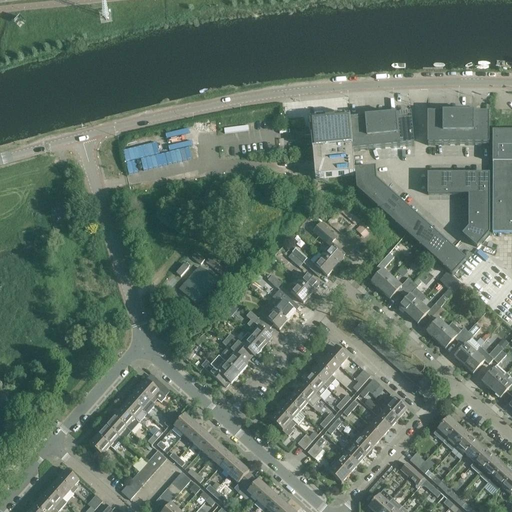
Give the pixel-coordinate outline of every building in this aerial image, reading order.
[(351,120),(353,152),(414,146),(411,114),(351,120)] [(489,114),(428,114),(428,146),(489,146),(489,114)] [(350,115),(311,119),(310,119),(312,138),(314,161),(315,179),(355,176),(355,170),(353,152),(351,120),(350,115)] [(493,233),(511,232),(511,132),(493,132),(493,163),(493,233)] [(127,161),(129,172),(163,167),(161,155),(127,161)] [(466,261),(376,181),(375,169),(355,170),(355,176),(357,190),(452,276),(466,261)] [(489,175),(428,175),(428,195),(469,195),(469,228),(463,236),(477,248),(489,234),(489,175)] [(356,225),(359,221),(350,212),(346,216),(356,225)] [(336,238),(321,225),(315,219),(308,228),(313,232),(331,248),(326,253),(323,251),(320,253),(336,268),(345,259),(343,257),(345,255),(332,243),(336,238)] [(364,239),(369,234),(362,227),(358,232),(364,239)] [(467,259),(477,248),(468,240),(458,251),(467,259)] [(336,268),(320,253),(320,254),(323,257),(315,265),(308,259),(297,249),(289,258),(300,268),(303,264),(319,278),(324,273),(328,277),(336,268)] [(196,254),(195,254),(192,258),(201,265),(204,261),(196,254)] [(389,254),(377,268),(381,272),(372,283),(381,291),(393,278),(384,270),(394,259),(389,254)] [(219,267),(210,259),(207,264),(215,271),(219,267)] [(181,278),(189,269),(185,266),(184,265),(177,274),(181,278)] [(229,275),(220,267),(216,272),(225,279),(229,275)] [(184,286),(201,302),(217,284),(199,268),(184,286)] [(308,273),(299,282),(313,294),(321,285),(308,273)] [(280,290),(284,285),(273,276),(269,280),(280,290)] [(393,278),(381,291),(391,299),(400,289),(404,293),(414,283),(409,279),(402,286),(393,278)] [(280,290),(269,280),(265,285),(276,294),(280,290)] [(299,282),(299,283),(296,281),(293,284),(296,287),(291,292),(304,303),(313,294),(299,282)] [(414,283),(404,293),(409,297),(400,308),(409,316),(421,303),(412,294),(418,287),(414,283)] [(421,303),(409,316),(418,324),(427,314),(432,318),(441,308),(448,300),(444,296),(437,304),(437,303),(430,311),(421,303)] [(176,297),(172,301),(180,309),(185,305),(176,297)] [(284,300),(278,307),(274,303),(271,306),(289,321),(297,312),(284,300)] [(289,321),(271,306),(267,310),(271,314),(267,319),(263,315),(259,319),(271,329),(274,325),(280,330),(289,321)] [(187,307),(183,311),(191,319),(195,315),(187,307)] [(441,308),(432,318),(437,322),(427,332),(436,341),(448,328),(439,319),(446,312),(441,308)] [(231,315),(227,311),(223,316),(227,319),(229,317),(232,320),(233,318),(230,316),(231,315)] [(271,329),(259,319),(259,318),(258,319),(251,313),(247,318),(251,322),(247,326),(252,330),(249,334),(265,348),(273,339),(267,333),(271,329)] [(363,322),(354,332),(359,336),(368,327),(363,322)] [(459,343),(469,333),(464,328),(461,332),(452,324),(448,328),(436,341),(446,349),(455,339),(459,343)] [(469,333),(459,343),(464,347),(455,357),(464,366),(478,351),(469,343),(481,329),(476,325),(469,333)] [(368,327),(359,336),(364,340),(372,331),(368,327)] [(372,331),(364,340),(368,344),(377,335),(372,331)] [(265,348),(249,334),(241,343),(239,341),(238,342),(231,335),(227,339),(246,356),(250,352),(256,357),(265,348)] [(377,335),(368,344),(373,348),(381,339),(377,335)] [(246,356),(227,339),(223,344),(229,350),(221,358),(241,375),(249,365),(243,360),(246,356)] [(381,339),(373,348),(377,352),(386,343),(381,339)] [(386,343),(377,352),(382,356),(390,347),(386,343)] [(498,346),(489,356),(494,361),(503,350),(498,346)] [(350,359),(336,347),(328,357),(341,368),(350,359)] [(390,347),(382,356),(386,360),(395,351),(390,347)] [(503,350),(494,361),(498,365),(508,355),(503,350)] [(395,351),(386,360),(391,364),(399,355),(395,351)] [(478,351),(464,366),(473,374),(485,361),(476,353),(478,351)] [(399,355),(391,364),(395,368),(403,359),(399,355)] [(241,375),(221,358),(221,359),(219,357),(212,366),(207,362),(202,367),(225,387),(229,382),(232,384),(241,375)] [(341,368),(328,357),(320,366),(333,377),(341,368)] [(403,359),(395,368),(400,372),(408,363),(403,359)] [(408,363),(400,372),(404,376),(412,367),(408,363)] [(336,380),(333,377),(320,366),(312,375),(328,389),(336,380)] [(412,367),(404,376),(409,381),(417,371),(412,367)] [(482,382),(491,391),(506,374),(507,374),(499,367),(497,367),(495,369),(494,369),(482,382)] [(370,377),(364,371),(356,380),(359,383),(362,386),(370,377)] [(417,371),(409,381),(413,384),(421,375),(417,371)] [(506,374),(491,391),(500,399),(506,392),(511,396),(511,395),(511,385),(507,381),(510,378),(506,374)] [(328,389),(312,375),(304,384),(317,395),(324,387),(328,389)] [(421,375),(413,384),(418,389),(426,379),(421,375)] [(438,390),(426,379),(418,389),(421,392),(419,395),(426,402),(438,390)] [(152,384),(147,380),(139,389),(154,403),(157,400),(161,403),(166,399),(165,398),(170,392),(156,380),(152,384)] [(366,389),(370,393),(372,396),(380,387),(373,380),(366,389)] [(362,386),(359,383),(353,389),(357,392),(362,386)] [(317,395),(304,384),(296,393),(313,408),(321,399),(317,395)] [(154,403),(139,389),(131,399),(143,409),(148,414),(156,405),(154,403)] [(366,389),(360,395),(364,399),(370,393),(366,389)] [(313,408),(296,393),(288,402),(300,413),(308,405),(313,409),(313,408)] [(342,402),(346,405),(351,399),(347,396),(342,402)] [(143,409),(131,399),(122,408),(140,423),(147,416),(147,414),(142,410),(143,409)] [(368,400),(365,404),(373,409),(375,405),(368,400)] [(395,400),(387,409),(399,420),(408,411),(395,400)] [(300,413),(288,402),(279,411),(292,423),(300,413)] [(336,408),(340,411),(346,405),(342,402),(336,408)] [(349,408),(353,411),(358,405),(354,402),(349,408)] [(140,423),(122,408),(114,417),(126,428),(134,419),(138,423),(140,423)] [(349,408),(343,414),(347,417),(353,411),(349,408)] [(387,409),(379,418),(391,429),(399,420),(387,409)] [(292,423),(279,411),(271,421),(289,437),(294,432),(292,430),(296,426),(292,423)] [(175,413),(171,418),(175,421),(179,416),(175,413)] [(194,422),(185,414),(174,426),(183,434),(194,422)] [(326,420),(330,423),(335,418),(331,414),(326,420)] [(126,428),(114,417),(113,418),(112,417),(106,424),(107,425),(106,426),(124,442),(131,433),(126,428)] [(163,423),(165,424),(169,428),(175,421),(171,418),(169,419),(168,417),(163,423)] [(449,417),(434,433),(443,442),(458,426),(449,417)] [(379,418),(371,427),(383,438),(391,429),(379,418)] [(320,426),(324,430),(330,423),(326,420),(320,426)] [(333,426),(337,430),(342,424),(338,420),(333,426)] [(203,431),(194,422),(183,434),(192,443),(203,431)] [(364,430),(366,432),(363,436),(375,447),(383,438),(371,427),(370,428),(368,425),(364,430)] [(124,442),(106,426),(105,427),(104,426),(98,433),(99,434),(98,435),(110,446),(117,438),(123,442),(124,442)] [(333,426),(327,432),(331,436),(337,430),(333,426)] [(452,451),(456,446),(467,434),(458,426),(443,442),(443,443),(452,451)] [(158,440),(163,434),(159,431),(154,436),(158,440)] [(212,439),(203,431),(192,443),(202,451),(212,439)] [(313,442),(318,436),(314,433),(309,439),(313,442)] [(375,447),(363,436),(359,433),(350,442),(367,456),(367,457),(369,457),(371,456),(372,455),(372,453),(372,451),(375,447)] [(476,442),(467,434),(456,446),(466,454),(476,442)] [(110,446),(98,435),(89,445),(105,458),(109,454),(106,451),(110,446)] [(158,440),(154,436),(148,443),(152,446),(158,440)] [(313,442),(309,439),(306,436),(298,445),(305,451),(313,442)] [(222,447),(212,439),(202,451),(211,459),(222,447)] [(316,445),(320,449),(326,443),(322,439),(316,445)] [(367,456),(350,442),(346,447),(350,451),(346,455),(359,466),(367,456)] [(485,450),(476,442),(466,454),(475,462),(485,450)] [(157,447),(163,452),(167,448),(161,443),(157,447)] [(308,454),(315,460),(323,451),(320,449),(316,445),(308,454)] [(231,455),(222,447),(211,459),(220,467),(231,455)] [(494,459),(485,450),(475,462),(484,470),(494,459)] [(158,451),(157,452),(152,458),(161,466),(167,460),(158,451)] [(359,466),(346,455),(343,452),(335,461),(351,475),(359,466)] [(175,462),(178,458),(173,454),(170,458),(175,462)] [(240,463),(231,455),(220,467),(229,475),(240,463)] [(419,469),(425,463),(416,455),(410,462),(419,469)] [(152,458),(149,461),(148,463),(157,471),(161,466),(152,458)] [(175,462),(182,468),(185,464),(178,458),(175,462)] [(488,484),(503,467),(494,459),(484,470),(479,476),(488,484)] [(351,475),(335,461),(332,465),(335,468),(330,473),(342,484),(351,475)] [(148,463),(142,469),(151,478),(157,471),(148,463)] [(249,472),(240,463),(229,475),(238,484),(234,489),(239,494),(253,478),(248,474),(249,472)] [(419,469),(425,475),(429,471),(423,466),(426,463),(425,463),(419,469)] [(407,464),(401,472),(410,480),(416,472),(407,464)] [(497,492),(502,487),(511,475),(511,474),(503,467),(488,484),(497,492)] [(151,478),(142,469),(138,474),(147,482),(151,478)] [(67,470),(59,480),(70,491),(74,494),(78,489),(74,486),(79,481),(67,470)] [(193,479),(197,475),(192,470),(188,474),(193,479)] [(416,472),(410,480),(418,487),(421,484),(422,485),(425,481),(416,472)] [(191,481),(182,473),(176,480),(185,488),(191,481)] [(147,482),(138,474),(132,480),(141,489),(147,482)] [(193,479),(200,485),(203,481),(197,475),(193,479)] [(511,494),(511,475),(502,487),(511,495),(511,494)] [(435,477),(432,481),(437,486),(441,482),(435,477)] [(258,480),(257,482),(253,478),(239,494),(238,494),(247,502),(252,496),(257,500),(268,488),(258,480)] [(70,491),(59,480),(50,489),(62,500),(70,491)] [(141,489),(132,480),(127,485),(137,493),(141,489)] [(185,488),(176,480),(172,484),(181,493),(185,488)] [(447,488),(441,482),(437,486),(444,492),(446,494),(450,490),(447,488)] [(221,486),(217,483),(212,488),(216,491),(221,486)] [(181,493),(172,484),(168,489),(177,497),(181,493)] [(434,489),(429,484),(425,488),(431,493),(434,489)] [(137,493),(127,485),(121,493),(130,501),(137,493)] [(210,486),(206,490),(212,495),(215,491),(210,486)] [(194,497),(199,492),(194,488),(190,493),(194,497)] [(277,497),(268,488),(257,500),(266,508),(277,497)] [(62,500),(50,489),(42,498),(57,511),(60,511),(67,504),(62,500)] [(177,497),(168,489),(164,493),(173,502),(177,497)] [(434,489),(431,493),(437,499),(441,495),(434,489)] [(383,490),(379,495),(369,507),(374,511),(380,511),(393,499),(383,490)] [(459,498),(453,493),(450,490),(446,494),(449,497),(455,502),(459,498)] [(230,504),(215,491),(212,495),(226,508),(230,504)] [(173,502),(164,493),(160,498),(169,506),(171,503),(173,502)] [(209,498),(204,493),(200,497),(206,502),(209,498)] [(96,496),(88,505),(91,508),(95,511),(103,503),(96,496)] [(279,511),(286,505),(277,497),(266,508),(262,511),(279,511)] [(57,511),(42,498),(34,507),(39,511),(57,511)] [(169,506),(160,498),(156,502),(165,510),(169,506)] [(209,498),(206,502),(212,508),(216,504),(209,498)] [(468,507),(459,498),(455,502),(464,511),(468,507)] [(393,499),(380,511),(397,511),(402,507),(393,499)] [(447,500),(444,504),(449,509),(452,505),(447,500)] [(163,511),(165,510),(156,502),(152,507),(157,511),(163,511)] [(165,510),(163,511),(180,511),(171,503),(169,506),(165,510)]
